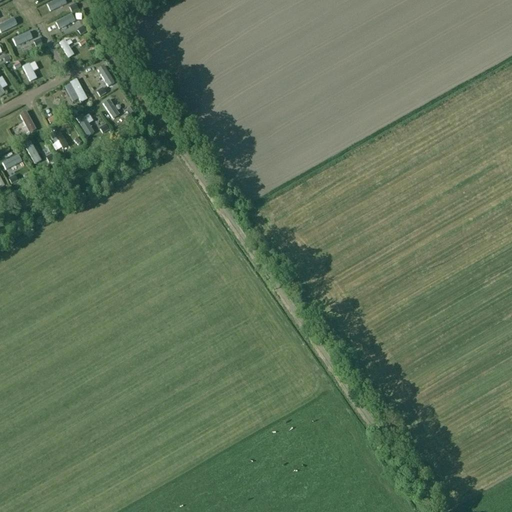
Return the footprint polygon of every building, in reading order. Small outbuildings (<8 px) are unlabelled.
[(61,13),(64,6),(58,3),(55,11),(61,13)] [(9,24),(5,25),(3,20),(0,21),(0,36),(12,32),(9,24)] [(79,34),(82,25),(70,21),(67,30),(79,34)] [(58,46),(69,62),(75,58),(64,42),(58,46)] [(21,63),(13,64),(14,72),(22,71),(21,63)] [(33,73),(38,71),(34,63),(22,69),(29,85),(37,82),(33,73)] [(105,88),(112,84),(102,67),(95,71),(105,88)] [(79,103),(81,105),(87,102),(77,81),(63,87),(72,106),(79,103)] [(26,112),(19,115),(23,124),(11,130),(16,140),(35,130),(26,112)]
